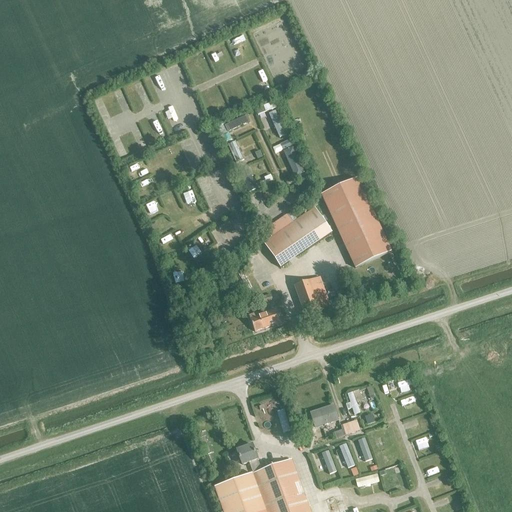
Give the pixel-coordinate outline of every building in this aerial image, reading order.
[(270,104),(276,102),(274,96),(267,99),(270,104)] [(293,133),(284,136),(286,142),(295,139),(293,133)] [(278,147),(286,144),(283,137),(275,140),(278,147)] [(283,151),(295,179),(307,173),(295,146),(283,151)] [(269,176),(276,174),(274,167),(266,170),(269,176)] [(203,182),(208,179),(204,170),(199,173),(203,182)] [(321,194),(355,268),(392,251),(358,177),(321,194)] [(302,195),(309,190),(305,186),(299,190),(302,195)] [(281,269),(332,232),(314,207),(292,223),(286,214),(265,229),(271,237),(263,243),(281,269)] [(195,249),(202,243),(197,238),(190,243),(195,249)] [(294,287),(304,316),(329,307),(320,278),(294,287)] [(258,298),(261,305),(272,301),(270,294),(258,298)] [(255,332),(280,324),(275,311),(258,317),(256,312),(249,315),(255,332)] [(401,376),(404,386),(417,383),(415,373),(401,376)] [(357,409),(363,407),(358,386),(351,387),(357,409)] [(408,399),(419,395),(417,390),(406,393),(408,399)] [(329,422),(330,423),(338,420),(332,405),(309,413),(314,427),(329,422)] [(285,408),(279,410),(285,426),(291,423),(285,408)] [(426,412),(429,423),(436,421),(433,410),(426,412)] [(348,423),(351,433),(359,430),(356,420),(348,423)] [(335,439),(351,433),(348,423),(340,426),(341,430),(333,433),(335,439)] [(388,424),(378,427),(384,447),(394,444),(388,424)] [(438,432),(441,431),(439,427),(426,431),(429,441),(440,437),(438,432)] [(369,434),(362,437),(369,453),(376,450),(369,434)] [(350,438),(339,443),(342,450),(346,449),(351,460),(358,457),(350,438)] [(322,448),(330,469),(340,465),(332,444),(322,448)] [(291,460),(261,471),(258,462),(252,445),(237,451),(242,465),(249,463),(253,474),(214,488),(222,511),(310,511),(305,497),(291,460)] [(308,459),(311,469),(317,467),(313,458),(308,459)] [(429,471),(443,466),(442,461),(427,465),(429,471)] [(394,468),(397,481),(409,478),(406,466),(394,468)] [(362,473),(363,479),(383,475),(382,468),(362,473)] [(381,499),(370,504),(373,510),(383,505),(381,499)]
